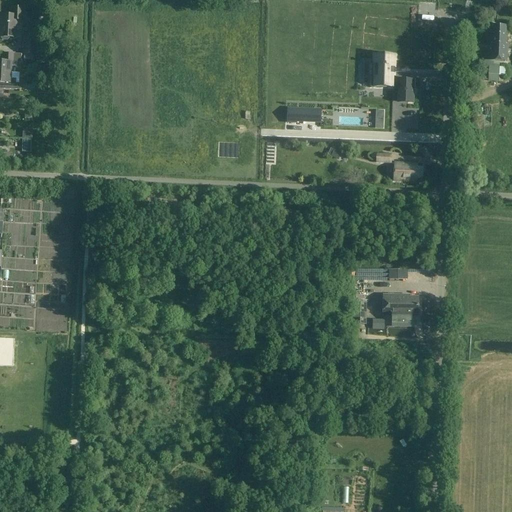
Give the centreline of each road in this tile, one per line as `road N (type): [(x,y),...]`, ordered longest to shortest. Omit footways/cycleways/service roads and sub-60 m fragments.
road 1 (unclassified): [(434,511),(444,192)]
road 2 (unclassified): [(444,192),(450,16)]
